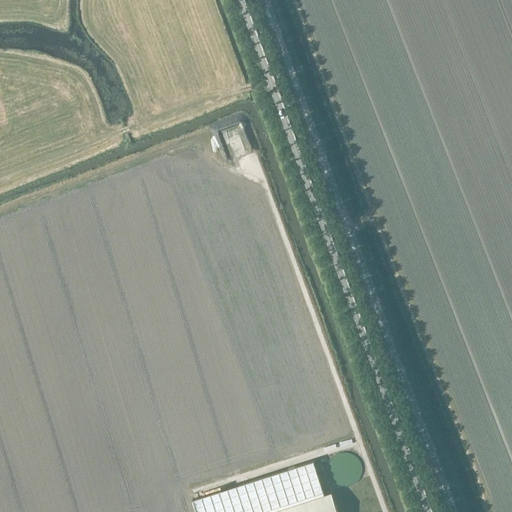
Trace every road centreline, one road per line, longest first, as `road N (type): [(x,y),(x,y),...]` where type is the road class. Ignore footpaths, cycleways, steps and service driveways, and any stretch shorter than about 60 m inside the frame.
road 1 (tertiary): [(428,511),(243,0)]
road 2 (track): [(385,511),(261,174),(250,163)]
road 3 (track): [(272,79),(0,175)]
